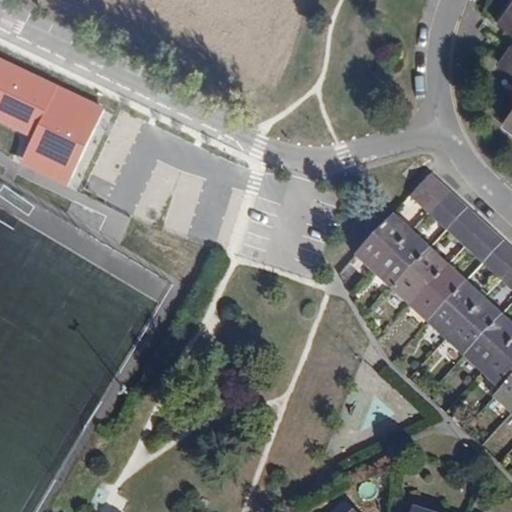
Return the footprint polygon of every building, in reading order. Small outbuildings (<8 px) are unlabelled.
[(511,5),(499,24),(511,33),(511,47),(509,51),(511,52),(511,5)] [(511,52),(509,51),(500,64),(511,72),(511,52)] [(104,108),(0,58),(0,123),(33,139),(22,166),(67,188),(104,108)] [(112,112),(91,154),(148,183),(169,140),(112,112)] [(182,154),(158,204),(211,230),(235,180),(182,154)] [(410,196),(428,213),(449,191),(430,174),(410,196)] [(428,213),(446,230),(467,208),(449,191),(428,213)] [(485,225),(467,208),(446,230),(464,247),(485,225)] [(412,231),(393,214),(355,255),(373,272),(412,231)] [(503,241),(485,225),(464,247),(483,263),(503,241)] [(430,248),(412,231),(373,272),(392,289),(430,248)] [(511,267),(511,249),(503,241),(483,263),(501,280),(511,267)] [(448,265),(430,248),(392,289),(410,306),(448,265)] [(466,281),(448,265),(410,306),(428,323),(466,281)] [(511,267),(501,280),(511,290),(511,267)] [(484,298),(466,281),(428,323),(446,339),(484,298)] [(502,315),(484,298),(446,339),(464,356),(502,315)] [(511,340),(511,323),(502,315),(464,356),(482,373),(511,340)] [(511,340),(482,373),(500,390),(511,377),(511,340)] [(511,377),(500,390),(494,397),(511,413),(511,377)]
